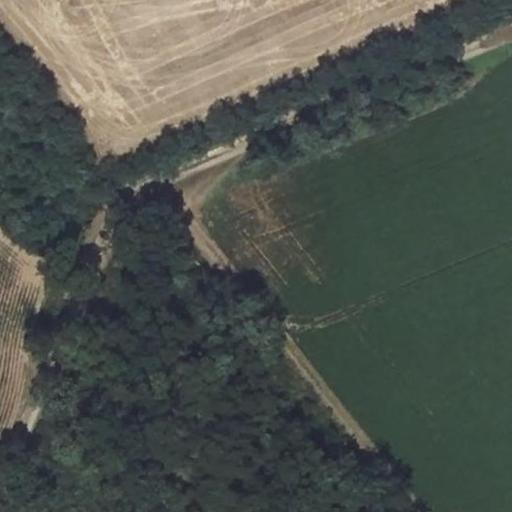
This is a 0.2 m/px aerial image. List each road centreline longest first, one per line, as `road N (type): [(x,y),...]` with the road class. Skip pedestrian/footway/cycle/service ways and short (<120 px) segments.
road 1 (track): [(511,37),(141,193),(69,310),(0,499)]
road 2 (track): [(407,511),(141,193)]
